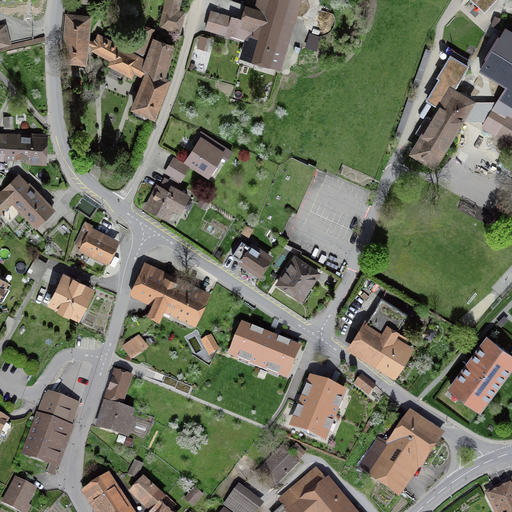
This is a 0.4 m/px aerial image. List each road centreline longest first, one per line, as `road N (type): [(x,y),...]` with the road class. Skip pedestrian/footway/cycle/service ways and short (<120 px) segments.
road 1 (residential): [(197,0),(164,113),(119,206)]
road 2 (tertiary): [(491,459),(317,335)]
road 3 (tertiary): [(317,335),(145,226)]
road 4 (residential): [(317,335),(354,270),(392,167)]
road 5 (residential): [(106,357),(74,479),(86,511)]
road 6 (residential): [(145,226),(106,357)]
road 7 (residential): [(0,380),(32,391),(66,353),(106,357)]
road 8 (tertiary): [(59,125),(57,0)]
